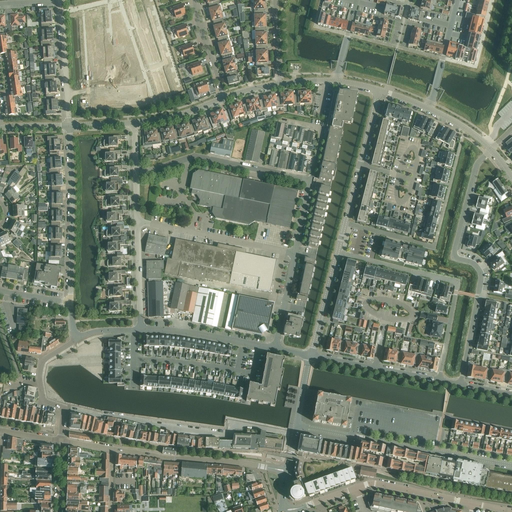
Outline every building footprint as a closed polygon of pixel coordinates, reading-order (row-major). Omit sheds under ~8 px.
[(138,0),(134,0),(127,3),(129,8),(140,5),(138,0)] [(265,8),(265,4),(265,3),(254,4),(254,13),(265,12),(264,9),(265,9),(265,8)] [(420,8),(431,11),(432,6),(422,3),(420,8)] [(170,9),(171,13),(174,12),(176,18),(185,15),(183,8),(184,7),(183,4),(170,9)] [(209,11),(210,15),(211,15),(221,13),(219,4),(209,7),(210,9),(209,10),(209,11)] [(140,5),(129,8),(131,14),(142,10),(140,5)] [(41,19),(52,18),(51,12),(49,12),(49,9),(39,10),(39,13),(40,13),(41,19)] [(142,10),(131,14),(132,20),(143,16),(142,10)] [(321,11),(318,25),(323,26),(325,17),(327,13),(321,11)] [(265,15),(265,12),(254,13),(255,22),(266,21),(266,17),(265,17),(265,15)] [(210,16),(211,20),(212,20),(212,21),(213,21),(214,24),(224,21),(221,13),(211,15),(211,16),(210,16)] [(451,43),(448,57),(451,58),(451,57),(454,57),(454,58),(455,59),(454,60),(455,60),(457,60),(463,62),(463,61),(466,62),(466,63),(471,64),(474,65),(474,64),(475,63),(475,62),(476,59),(477,52),(476,52),(476,51),(477,48),(479,40),(480,37),(481,32),(482,29),(482,27),(483,25),(485,18),(475,16),(476,15),(466,13),(465,18),(469,19),(469,18),(472,19),(471,20),(470,25),(470,27),(468,33),(468,34),(465,47),(459,45),(458,45),(455,44),(451,43)] [(8,22),(8,28),(9,33),(12,33),(12,26),(19,26),(18,23),(25,23),(25,17),(18,17),(18,15),(10,16),(11,22),(8,22)] [(8,28),(8,22),(5,22),(4,16),(0,16),(0,27),(5,27),(5,29),(8,28)] [(143,16),(132,20),(134,25),(145,22),(143,16)] [(41,27),(50,27),(50,24),(52,23),(52,18),(41,19),(41,27)] [(214,29),(215,32),(215,33),(226,30),(224,21),(214,24),(214,27),(214,28),(214,29)] [(266,22),(266,21),(255,22),(255,31),(265,30),(265,27),(266,27),(266,26),(266,22)] [(360,24),(360,23),(358,23),(355,22),(352,32),(352,33),(357,34),(360,24)] [(146,23),(135,27),(137,33),(148,29),(146,23)] [(186,28),(187,28),(186,24),(173,29),(174,33),(177,32),(179,38),(188,35),(186,28)] [(370,30),(370,27),(371,26),(365,25),(363,35),(368,36),(368,37),(369,32),(370,30)] [(42,36),(53,35),(53,30),(50,30),(50,27),(41,27),(42,36)] [(148,29),(137,33),(139,38),(149,35),(148,29)] [(215,33),(216,37),(217,39),(217,38),(218,41),(228,39),(226,30),(215,33)] [(266,33),(265,30),(255,31),(256,40),(267,39),(267,35),(266,35),(266,33)] [(41,45),(51,44),(51,41),(53,41),(53,35),(42,36),(42,41),(41,42),(41,45)] [(149,35),(139,38),(140,44),(151,41),(149,35)] [(218,46),(219,50),(220,50),(230,47),(228,39),(218,41),(219,44),(218,44),(219,46),(218,46)] [(267,40),(267,39),(256,40),(256,49),(266,48),(266,45),(267,45),(267,44),(267,40)] [(426,44),(425,46),(424,50),(424,51),(424,50),(429,52),(432,41),(427,40),(426,41),(426,44)] [(151,41),(140,44),(142,50),(153,46),(151,41)] [(437,42),(437,43),(435,53),(440,54),(440,55),(440,54),(440,55),(443,44),(439,43),(437,42)] [(179,48),(180,52),(183,51),(185,57),(194,54),(192,47),(193,47),(192,43),(179,48)] [(43,54),(54,53),(54,47),(51,48),(51,44),(41,45),(41,49),(43,48),(43,54)] [(7,45),(0,45),(0,54),(5,54),(9,53),(8,49),(7,49),(7,45)] [(153,46),(142,50),(144,56),(155,52),(153,46)] [(219,51),(220,55),(221,55),(221,56),(222,56),(223,59),(233,56),(230,47),(220,50),(220,51),(219,51)] [(267,51),(266,48),(256,49),(257,58),(268,57),(268,53),(267,53),(267,51)] [(5,54),(6,58),(7,58),(7,62),(17,61),(16,56),(17,56),(16,52),(9,53),(5,54)] [(155,52),(144,56),(146,61),(157,58),(155,52)] [(44,63),(52,62),(52,59),(55,59),(54,53),(43,54),(44,63)] [(223,63),(224,67),(224,68),(235,65),(233,56),(223,59),(223,62),(223,63)] [(268,62),(268,58),(268,57),(257,58),(257,67),(267,66),(267,63),(268,63),(268,62)] [(44,71),(55,71),(55,65),(53,65),(52,62),(44,63),(45,71),(44,71)] [(187,66),(188,70),(191,70),(193,76),(202,72),(200,66),(201,65),(200,62),(187,66)] [(224,68),(225,72),(226,74),(226,73),(227,76),(237,74),(235,65),(224,68)] [(267,69),(267,66),(257,67),(257,76),(259,76),(259,77),(262,77),(262,76),(268,75),(269,75),(269,71),(268,71),(268,69),(267,69)] [(135,67),(123,68),(123,76),(135,75),(135,67)] [(160,68),(149,72),(151,78),(162,74),(160,68)] [(45,80),(54,80),(53,76),(56,76),(55,71),(44,71),(45,71),(45,80)] [(162,74),(151,78),(152,83),(163,79),(162,74)] [(235,85),(238,84),(238,83),(239,83),(237,74),(227,76),(228,79),(227,79),(228,81),(227,81),(228,85),(229,85),(235,84),(235,85)] [(163,79),(152,83),(154,88),(165,84),(163,79)] [(46,89),(57,88),(56,83),(54,83),(54,80),(45,80),(46,89)] [(207,81),(193,85),(195,89),(197,95),(199,95),(209,91),(207,85),(208,84),(207,81)] [(165,84),(154,88),(156,93),(167,89),(165,84)] [(21,87),(11,89),(12,93),(11,93),(11,97),(15,97),(23,96),(22,92),(21,92),(21,87)] [(57,88),(46,89),(47,98),(55,97),(55,94),(57,94),(57,88)] [(167,90),(156,93),(158,99),(169,95),(167,90)] [(317,188),(330,191),(330,188),(335,164),(342,130),(344,123),(351,124),(357,97),(357,94),(337,91),(334,91),(327,127),(330,127),(322,162),(321,170),(320,174),(319,179),(317,188)] [(305,104),(304,92),(301,93),(299,93),(299,95),(296,95),(297,106),(300,106),(300,104),(305,104)] [(305,104),(305,106),(310,106),(312,106),(315,95),(310,95),(310,93),(308,93),(308,92),(304,92),(305,104)] [(297,106),(296,95),(293,96),(292,94),(290,94),(290,93),(287,94),(288,105),(293,104),(293,107),(297,106)] [(288,105),(287,94),(283,94),(283,95),(281,95),(281,97),(278,97),(280,108),(283,108),(283,105),(288,105)] [(271,107),(269,96),(266,97),(266,98),(264,98),(264,100),(261,100),(264,111),(267,111),(267,108),(271,107)] [(280,108),(278,97),(275,98),(275,96),(273,97),(273,96),(269,96),(271,107),(276,106),(277,109),(280,108)] [(11,97),(4,98),(4,102),(5,102),(6,106),(15,105),(15,101),(15,100),(15,97),(11,97)] [(47,106),(58,106),(57,100),(55,100),(55,97),(47,98),(47,106)] [(264,111),(261,100),(258,101),(258,100),(256,100),(256,99),(252,100),(255,111),(260,110),(261,112),(264,111)] [(255,111),(252,100),(249,101),(249,102),(247,102),(247,104),(245,105),(248,115),(251,115),(250,112),(255,111)] [(248,115),(245,105),(242,106),(241,104),(239,105),(239,104),(235,105),(239,116),(244,114),(245,116),(248,115)] [(14,114),(17,113),(17,109),(16,109),(15,105),(6,106),(6,111),(5,111),(6,115),(9,115),(10,115),(11,115),(12,115),(13,115),(14,114)] [(239,116),(235,105),(232,106),(232,107),(230,108),(231,109),(228,110),(232,121),(235,120),(234,117),(239,116)] [(58,106),(47,106),(47,107),(48,112),(46,112),(46,116),(56,115),(56,111),(58,111),(58,106)] [(388,106),(385,117),(398,121),(397,124),(400,124),(401,121),(409,123),(412,112),(405,110),(404,110),(402,109),(401,109),(388,106)] [(220,111),(217,112),(216,113),(220,123),(221,125),(230,121),(226,111),(223,112),(222,111),(221,112),(220,111)] [(216,125),(220,123),(216,113),(213,114),(213,115),(212,115),(212,117),(209,118),(213,128),(217,127),(216,125)] [(417,130),(423,133),(429,120),(428,120),(428,119),(425,118),(425,117),(424,118),(423,118),(421,122),(420,124),(417,130)] [(201,119),(198,120),(202,130),(203,133),(211,129),(207,119),(204,120),(204,119),(202,119),(201,119)] [(202,130),(198,120),(195,121),(195,122),(193,123),(194,124),(191,125),(195,136),(198,134),(197,132),(202,130)] [(431,129),(432,127),(434,123),(433,122),(433,121),(430,120),(430,121),(429,120),(423,133),(424,131),(428,133),(431,129)] [(285,125),(278,123),(275,137),(283,138),(285,125)] [(195,136),(191,125),(189,126),(188,124),(186,125),(186,124),(183,125),(186,136),(186,138),(192,137),(195,136)] [(178,129),(175,130),(178,141),(182,140),(186,138),(186,136),(183,125),(179,126),(179,127),(178,127),(178,129)] [(291,130),(288,129),(286,135),(290,136),(289,138),(293,138),(295,128),(291,127),(291,130)] [(410,129),(403,127),(400,136),(407,138),(410,129)] [(178,141),(175,130),(173,130),(173,129),(171,129),(170,128),(167,129),(169,140),(174,139),(175,141),(178,141)] [(450,131),(449,131),(449,130),(446,128),(446,129),(445,129),(443,132),(442,135),(439,140),(444,143),(450,131)] [(169,140),(167,129),(163,130),(164,131),(162,131),(162,133),(159,133),(161,144),(165,144),(164,141),(169,140)] [(295,140),(298,141),(298,142),(302,143),(305,130),(301,129),(300,133),(296,132),(295,140)] [(252,130),(245,161),(258,164),(265,133),(252,130)] [(161,144),(159,133),(157,134),(156,132),(154,132),(154,131),(151,132),(153,145),(158,145),(161,144)] [(452,140),(453,138),(455,134),(454,134),(455,133),(451,131),(451,132),(450,131),(444,143),(449,146),(452,140)] [(153,145),(151,132),(147,132),(147,133),(145,133),(145,135),(143,135),(143,146),(147,146),(153,145)] [(310,133),(308,132),(305,142),(309,142),(308,143),(312,144),(314,132),(311,132),(310,133)] [(104,146),(105,147),(109,147),(109,146),(117,146),(117,142),(116,142),(116,140),(121,140),(121,136),(105,136),(106,141),(104,141),(104,142),(104,143),(104,145),(104,146)] [(47,138),(47,141),(49,141),(49,146),(60,146),(60,140),(58,140),(57,137),(47,138)] [(27,138),(27,139),(25,139),(25,148),(26,148),(26,153),(32,152),(32,153),(36,153),(35,142),(35,144),(32,145),(32,138),(31,139),(31,138),(30,138),(29,138),(28,138),(27,138)] [(18,152),(22,152),(21,146),(18,146),(18,139),(10,139),(11,150),(18,149),(18,152)] [(212,143),(210,153),(230,158),(232,148),(232,147),(233,142),(223,140),(222,146),(212,143)] [(276,146),(276,149),(283,150),(284,147),(286,148),(286,151),(291,152),(291,149),(292,146),(285,145),(285,143),(282,142),(282,145),(282,147),(277,146),(276,146)] [(61,151),(60,146),(49,146),(49,147),(50,155),(58,155),(58,152),(61,151)] [(105,161),(105,162),(110,162),(110,161),(117,161),(117,157),(116,157),(116,155),(121,155),(121,151),(114,151),(110,151),(106,151),(106,156),(105,156),(104,157),(104,158),(104,160),(105,161)] [(276,158),(277,152),(273,151),(269,166),(274,167),(275,164),(277,165),(278,158),(276,158)] [(442,153),(441,158),(452,161),(452,160),(453,160),(454,157),(453,157),(453,156),(442,153)] [(289,155),(281,154),(278,168),(286,170),(289,155)] [(50,164),(61,163),(61,158),(59,158),(58,155),(50,155),(48,155),(48,159),(50,159),(50,164)] [(295,159),(292,158),(290,167),(293,167),(292,171),(296,172),(299,157),(295,156),(295,159)] [(438,163),(437,165),(441,166),(441,164),(450,167),(451,166),(452,166),(452,163),(452,162),(452,161),(441,158),(439,163),(438,163)] [(51,169),(49,169),(49,173),(51,173),(59,172),(59,169),(62,169),(61,163),(50,164),(51,169)] [(105,176),(105,177),(110,177),(110,176),(118,176),(118,172),(117,172),(117,170),(122,170),(122,166),(114,166),(110,166),(106,166),(107,171),(105,171),(105,172),(105,173),(105,175),(105,176)] [(436,171),(435,175),(448,178),(448,177),(449,177),(450,174),(449,173),(449,172),(438,170),(436,169),(436,171)] [(16,170),(9,179),(13,182),(18,175),(20,173),(18,172),(16,170)] [(199,171),(193,174),(190,189),(192,189),(191,194),(199,196),(200,198),(199,205),(211,208),(210,210),(216,219),(249,226),(255,222),(290,229),(298,191),(199,171)] [(60,176),(59,172),(51,173),(51,181),(51,182),(62,181),(62,175),(60,176)] [(22,177),(18,175),(13,182),(17,185),(22,177)] [(433,179),(433,182),(436,183),(437,181),(446,183),(447,182),(447,183),(448,179),(447,179),(448,178),(435,175),(436,175),(435,180),(433,179)] [(501,202),(506,198),(504,195),(507,193),(498,179),(492,183),(496,189),(493,191),(501,202)] [(60,190),(60,187),(63,187),(62,181),(51,182),(52,190),(60,190)] [(105,191),(106,192),(111,192),(111,191),(118,191),(118,187),(117,187),(117,185),(122,185),(122,181),(121,181),(111,181),(107,181),(107,186),(106,186),(105,187),(105,188),(105,190),(105,191)] [(321,187),(318,187),(318,189),(316,196),(328,199),(328,198),(329,196),(330,191),(330,188),(321,186),(321,187)] [(430,191),(443,194),(444,193),(445,193),(445,190),(445,189),(432,186),(431,191),(430,191)] [(7,197),(9,199),(17,193),(13,188),(9,191),(9,192),(6,195),(7,196),(7,197)] [(60,194),(60,191),(60,190),(52,190),(52,199),(51,199),(63,199),(63,194),(60,194)] [(443,195),(443,194),(430,191),(429,196),(428,196),(442,200),(442,199),(443,199),(444,196),(443,195)] [(21,199),(17,193),(9,199),(11,202),(13,204),(16,201),(17,202),(21,199)] [(478,197),(477,202),(487,205),(487,202),(489,203),(491,203),(491,202),(492,198),(485,196),(484,195),(484,196),(485,196),(484,199),(478,197)] [(106,206),(106,207),(111,207),(111,206),(119,206),(119,202),(118,202),(118,200),(123,200),(123,196),(107,196),(107,201),(106,201),(106,202),(106,203),(106,205),(106,206)] [(327,203),(328,199),(316,196),(315,203),(327,206),(327,205),(327,203)] [(51,199),(52,199),(51,208),(60,208),(60,205),(62,205),(63,199),(51,199)] [(477,202),(475,208),(482,210),(481,213),(488,214),(489,210),(490,209),(488,208),(486,208),(487,205),(477,202)] [(326,210),(327,206),(315,203),(313,210),(325,213),(325,212),(326,210)] [(506,218),(502,220),(503,224),(511,220),(510,216),(511,215),(511,207),(509,208),(508,205),(504,206),(506,210),(503,211),(506,218)] [(60,211),(60,208),(51,208),(51,217),(62,217),(62,211),(60,211)] [(324,217),(325,215),(325,213),(313,210),(312,218),(324,220),(324,217)] [(106,221),(107,222),(111,222),(111,221),(119,221),(119,217),(118,217),(118,215),(123,215),(123,211),(121,211),(118,211),(108,211),(108,216),(107,216),(106,217),(106,218),(106,220),(106,221)] [(437,220),(438,215),(430,212),(428,212),(426,217),(437,220)] [(474,214),(473,219),(482,221),(483,219),(485,219),(487,220),(487,218),(488,214),(481,213),(480,216),(474,214)] [(62,223),(62,217),(51,217),(51,226),(60,226),(60,223),(62,223)] [(323,224),(323,223),(324,220),(312,218),(310,225),(322,227),(323,224)] [(473,219),(471,224),(478,226),(477,229),(475,228),(475,229),(477,229),(483,231),(484,231),(485,227),(485,226),(482,225),(482,221),(473,219)] [(12,222),(11,225),(19,230),(23,224),(18,222),(18,223),(14,221),(13,223),(12,222)] [(400,222),(397,231),(402,233),(405,223),(405,222),(405,223),(400,222)] [(405,223),(402,233),(408,234),(410,224),(411,223),(405,222),(405,223)] [(10,228),(8,230),(12,233),(12,234),(16,236),(19,230),(11,225),(9,228),(10,228)] [(321,234),(321,232),(321,231),(322,227),(310,225),(309,232),(321,234)] [(51,234),(62,235),(62,229),(60,229),(60,226),(51,226),(51,234)] [(107,236),(107,237),(112,237),(112,236),(120,236),(119,232),(119,230),(124,230),(123,226),(117,226),(108,226),(108,231),(107,231),(107,232),(106,233),(107,235),(107,236)] [(4,233),(1,234),(5,243),(11,240),(9,236),(8,236),(6,232),(4,233)] [(320,238),(321,234),(309,232),(307,239),(319,241),(320,238)] [(51,234),(51,243),(59,243),(59,240),(62,240),(62,235),(51,234)] [(149,235),(147,244),(145,252),(165,257),(168,239),(149,235)] [(470,237),(467,247),(468,247),(468,248),(471,248),(474,248),(475,245),(478,245),(479,243),(481,237),(474,236),(473,238),(470,237)] [(165,273),(189,278),(196,244),(176,239),(171,260),(168,259),(165,273)] [(318,245),(319,241),(307,239),(306,246),(318,249),(318,248),(318,245)] [(21,245),(19,243),(16,240),(14,242),(13,243),(18,248),(21,245)] [(124,245),(124,241),(109,241),(109,246),(107,246),(107,247),(107,248),(107,250),(107,251),(108,252),(112,252),(112,251),(120,251),(120,247),(119,247),(119,245),(124,245)] [(385,241),(381,257),(397,261),(397,260),(406,262),(405,263),(421,267),(425,251),(409,247),(409,248),(401,246),(401,245),(385,241)] [(59,247),(59,243),(51,243),(51,252),(50,252),(62,252),(62,247),(59,247)] [(189,278),(201,281),(202,278),(200,277),(201,273),(200,273),(201,269),(201,270),(206,246),(196,244),(189,278)] [(493,256),(497,251),(495,249),(493,247),(489,244),(486,246),(485,245),(483,248),(484,249),(481,252),(484,255),(486,258),(489,255),(491,253),(493,256)] [(201,281),(204,281),(205,278),(227,283),(227,284),(229,284),(236,285),(238,277),(231,276),(236,252),(206,246),(201,270),(201,269),(200,273),(201,273),(200,277),(202,278),(201,281)] [(4,251),(1,252),(1,253),(3,257),(14,259),(12,255),(6,254),(4,251)] [(49,261),(49,264),(51,264),(59,265),(59,261),(59,258),(61,258),(62,252),(50,252),(51,252),(50,257),(49,257),(49,261)] [(236,285),(240,286),(240,284),(242,275),(246,254),(236,252),(231,276),(238,277),(236,285)] [(498,259),(491,264),(495,270),(499,267),(500,269),(504,266),(503,264),(506,262),(502,257),(504,256),(502,252),(496,256),(498,259)] [(256,257),(250,255),(246,254),(242,275),(240,284),(243,285),(243,287),(250,288),(256,257)] [(108,266),(108,267),(113,267),(113,266),(120,266),(120,262),(119,260),(124,260),(124,256),(109,256),(109,261),(108,261),(107,262),(107,263),(107,265),(108,266)] [(276,261),(262,258),(256,257),(250,288),(270,292),(277,260),(276,260),(276,261)] [(315,261),(305,258),(304,264),(314,267),(314,266),(314,264),(315,261)] [(347,260),(345,267),(355,269),(356,263),(347,260)] [(148,280),(161,279),(162,279),(162,269),(164,269),(164,261),(146,261),(147,280),(148,280)] [(61,268),(37,264),(34,282),(45,284),(45,286),(57,288),(59,274),(61,274),(61,268)] [(313,272),(314,267),(304,264),(302,270),(313,272)] [(8,265),(8,268),(6,279),(17,281),(19,270),(19,267),(8,265)] [(371,267),(366,266),(363,277),(368,279),(371,267)] [(376,268),(371,267),(368,279),(374,280),(376,268)] [(376,268),(374,280),(379,281),(379,279),(382,270),(376,268)] [(24,271),(19,270),(17,281),(22,282),(23,280),(26,280),(28,270),(24,269),(24,271)] [(311,278),(313,272),(302,270),(301,276),(311,278)] [(108,281),(109,282),(113,282),(113,281),(121,281),(121,277),(120,277),(120,275),(125,275),(125,271),(109,271),(110,276),(108,276),(108,277),(108,278),(108,280),(108,281)] [(344,272),(342,278),(352,280),(353,274),(344,272)] [(400,285),(400,286),(400,285),(406,286),(407,283),(408,283),(410,278),(408,277),(408,276),(403,275),(400,285)] [(310,284),(311,278),(301,276),(300,282),(310,284)] [(342,278),(341,284),(350,286),(353,287),(354,281),(352,280),(342,278)] [(410,285),(408,292),(420,295),(424,281),(423,281),(423,280),(420,279),(419,280),(418,280),(417,287),(410,285)] [(496,282),(495,282),(493,293),(501,294),(502,291),(502,288),(503,288),(504,289),(505,286),(505,284),(503,284),(503,283),(500,283),(501,280),(497,280),(496,282)] [(149,318),(163,317),(164,317),(163,282),(161,282),(161,281),(148,281),(149,282),(148,282),(149,318)] [(420,295),(431,298),(433,291),(428,289),(429,283),(428,282),(429,282),(425,281),(425,282),(424,281),(420,295)] [(309,290),(310,284),(300,282),(299,288),(309,290)] [(199,288),(176,283),(171,309),(193,313),(199,288)] [(339,290),(350,292),(351,293),(353,287),(350,286),(341,284),(339,290)] [(108,296),(109,297),(114,297),(114,296),(121,296),(121,292),(120,292),(120,290),(125,290),(125,286),(113,286),(110,286),(110,291),(109,291),(108,292),(108,293),(108,295),(108,296)] [(443,286),(440,300),(449,302),(450,295),(447,295),(449,288),(448,288),(448,287),(445,286),(445,287),(443,286)] [(192,322),(211,326),(212,323),(213,320),(213,317),(214,315),(214,312),(215,309),(216,306),(216,303),(217,300),(217,298),(218,295),(219,292),(199,288),(192,322)] [(308,296),(309,290),(299,288),(297,294),(308,296)] [(338,295),(347,298),(348,298),(350,292),(339,290),(338,295)] [(308,296),(297,294),(296,300),(306,302),(307,298),(308,296)] [(338,295),(337,301),(347,304),(348,304),(349,298),(348,298),(338,295)] [(273,309),(274,303),(239,296),(232,329),(237,330),(237,328),(262,334),(266,331),(271,309),(273,309)] [(109,311),(109,312),(114,312),(114,311),(122,311),(122,307),(121,307),(121,305),(126,305),(126,301),(125,301),(110,301),(110,306),(109,306),(109,307),(109,308),(109,310),(109,311)] [(337,301),(335,307),(345,310),(347,304),(337,301)] [(486,301),(484,307),(485,307),(495,309),(498,310),(499,304),(496,304),(496,303),(494,303),(488,302),(486,301)] [(436,306),(435,312),(446,314),(447,314),(448,310),(447,310),(447,308),(443,307),(443,304),(438,303),(436,303),(435,306),(436,306)] [(345,310),(335,307),(334,313),(344,315),(345,310)] [(17,318),(17,324),(19,324),(19,328),(27,329),(27,325),(27,318),(27,309),(22,309),(18,309),(17,318)] [(344,315),(334,313),(332,319),(344,322),(345,316),(344,315)] [(299,338),(303,319),(288,315),(287,322),(291,323),(290,325),(286,324),(284,335),(288,336),(299,338)] [(437,317),(427,315),(426,319),(430,320),(429,322),(433,323),(432,327),(431,327),(430,331),(431,332),(430,336),(430,337),(431,337),(440,338),(441,334),(442,334),(442,333),(442,330),(442,329),(443,325),(443,324),(442,324),(435,323),(436,321),(437,317)] [(43,337),(42,348),(41,353),(46,351),(47,351),(49,349),(60,342),(61,341),(59,337),(50,343),(51,334),(43,333),(43,337)] [(117,341),(114,341),(108,341),(108,347),(120,347),(121,347),(121,341),(124,341),(124,337),(117,338),(117,341)] [(328,339),(326,351),(332,352),(335,338),(334,338),(334,340),(328,339)] [(335,338),(332,352),(332,351),(338,352),(339,348),(342,349),(343,342),(340,341),(341,339),(335,338)] [(19,341),(18,351),(41,354),(41,353),(42,348),(30,347),(30,342),(19,341)] [(343,342),(342,349),(344,349),(344,353),(350,354),(352,344),(343,342)] [(352,344),(350,354),(355,355),(356,351),(359,352),(360,345),(352,344)] [(360,345),(359,352),(362,352),(361,356),(367,357),(369,347),(360,345)] [(373,359),(375,348),(369,347),(367,357),(366,358),(373,359)] [(389,363),(391,351),(386,350),(383,361),(389,363)] [(391,351),(389,363),(390,362),(395,363),(396,359),(399,359),(400,353),(391,351)] [(400,353),(399,359),(402,360),(401,364),(407,365),(409,354),(400,353)] [(409,354),(407,365),(413,366),(413,362),(416,363),(418,354),(414,353),(414,355),(409,354)] [(418,354),(416,363),(419,363),(418,367),(424,368),(426,358),(418,356),(418,354)] [(282,379),(284,370),(281,370),(283,364),(283,362),(284,362),(285,358),(280,357),(270,355),(267,355),(266,360),(265,366),(265,368),(264,374),(263,374),(263,376),(262,382),(261,384),(262,384),(263,385),(263,387),(258,386),(258,385),(254,384),(250,383),(249,388),(247,397),(246,401),(251,402),(251,401),(258,403),(258,404),(263,405),(263,404),(271,405),(270,406),(275,407),(276,402),(275,402),(278,390),(280,391),(281,386),(280,386),(282,379)] [(34,366),(35,359),(26,357),(25,365),(26,365),(25,370),(31,371),(32,366),(34,366)] [(432,359),(430,370),(435,371),(438,360),(432,359)] [(473,379),(476,365),(470,364),(467,377),(473,379)] [(481,368),(479,379),(485,380),(485,376),(488,377),(489,370),(481,368)] [(489,370),(488,377),(491,377),(490,381),(496,382),(499,369),(498,369),(498,371),(489,370)] [(499,369),(496,382),(502,383),(503,379),(506,380),(507,371),(505,370),(499,369)] [(117,386),(124,386),(124,383),(121,383),(121,377),(120,377),(109,377),(108,377),(108,384),(117,384),(117,386)] [(218,395),(220,385),(213,384),(212,394),(218,395)] [(25,395),(26,396),(25,396),(35,398),(37,399),(38,396),(37,388),(28,387),(25,387),(25,391),(25,395)] [(237,388),(235,399),(241,400),(243,390),(237,388)] [(341,427),(342,427),(342,428),(343,428),(344,428),(345,428),(346,428),(346,427),(346,426),(347,425),(346,425),(346,424),(346,423),(347,417),(348,417),(349,412),(348,412),(350,404),(351,403),(351,402),(351,401),(351,400),(350,400),(350,399),(349,399),(348,399),(347,399),(346,399),(339,398),(339,397),(335,397),(334,397),(334,396),(329,396),(322,395),(322,394),(321,394),(321,393),(320,393),(319,393),(318,393),(318,394),(317,394),(317,395),(317,396),(317,397),(317,398),(316,406),(315,410),(314,417),(313,417),(313,418),(313,419),(312,419),(312,420),(312,421),(313,421),(312,422),(313,422),(314,422),(315,422),(315,423),(316,423),(316,422),(317,422),(321,423),(326,424),(327,424),(326,424),(327,424),(328,423),(331,424),(331,425),(332,425),(337,426),(341,427)] [(1,408),(0,415),(0,416),(4,418),(7,404),(7,400),(8,397),(8,395),(3,398),(3,400),(4,400),(3,408),(1,408)] [(25,406),(28,407),(29,402),(34,403),(35,398),(25,396),(25,398),(22,398),(23,398),(20,397),(20,400),(25,401),(24,406),(25,406)] [(15,420),(17,409),(17,405),(14,404),(14,405),(11,405),(9,419),(15,420)] [(28,422),(31,407),(30,407),(28,407),(25,406),(24,411),(21,421),(28,422)] [(34,423),(36,408),(31,407),(28,422),(34,423)] [(21,421),(24,411),(17,409),(15,420),(21,421)] [(44,425),(55,426),(56,416),(51,415),(52,413),(46,412),(44,425)] [(81,423),(82,416),(82,415),(70,414),(69,428),(80,430),(81,423)] [(94,433),(97,419),(91,417),(89,431),(94,433)] [(108,425),(108,427),(113,427),(114,422),(116,422),(116,419),(107,418),(107,420),(108,421),(108,422),(109,422),(108,425)] [(97,419),(94,433),(102,434),(104,420),(97,419)] [(120,437),(123,420),(117,419),(114,434),(115,434),(114,436),(120,437)] [(123,420),(120,437),(125,438),(128,427),(127,427),(128,421),(123,420)] [(128,427),(125,438),(133,439),(137,423),(133,422),(128,421),(127,427),(128,427)] [(138,440),(142,424),(138,423),(137,423),(133,439),(138,440)] [(142,424),(138,440),(142,441),(146,442),(147,433),(148,429),(149,426),(146,425),(142,424)] [(165,444),(167,431),(161,430),(158,443),(165,444)] [(247,435),(242,435),(234,435),(233,442),(225,441),(220,441),(219,449),(223,449),(226,447),(228,447),(230,448),(257,449),(257,445),(259,445),(261,431),(247,430),(247,435)] [(91,440),(92,436),(70,432),(69,437),(91,441),(91,440)] [(151,433),(150,442),(157,443),(159,434),(151,433)] [(282,449),(283,441),(278,440),(278,436),(266,434),(264,447),(282,449)] [(189,447),(189,439),(187,439),(187,440),(185,440),(186,436),(178,435),(177,446),(189,447)] [(317,439),(301,436),(298,452),(304,453),(314,455),(317,439)] [(16,450),(17,439),(8,437),(7,449),(11,450),(16,450)] [(202,437),(202,447),(219,448),(219,439),(202,437),(202,438),(202,437)] [(323,440),(317,439),(314,455),(319,456),(320,456),(323,440)] [(329,441),(323,440),(320,456),(326,457),(329,441)] [(335,442),(329,441),(326,457),(332,458),(335,442)] [(340,443),(335,442),(332,458),(337,459),(340,443)] [(346,444),(340,443),(337,459),(343,460),(346,444)] [(360,447),(357,447),(355,462),(381,467),(385,447),(361,443),(360,447)] [(352,446),(346,444),(343,460),(349,461),(352,446)] [(297,457),(296,461),(302,462),(300,471),(302,476),(305,484),(305,485),(307,484),(306,483),(310,482),(310,483),(312,482),(311,481),(315,480),(315,481),(317,480),(316,479),(320,479),(322,479),(321,477),(325,477),(327,477),(326,475),(330,475),(331,476),(332,475),(331,474),(331,473),(335,473),(336,474),(337,473),(337,472),(341,471),(341,472),(342,471),(342,470),(346,469),(346,470),(347,470),(347,468),(350,468),(351,468),(352,472),(355,472),(358,470),(354,464),(355,462),(357,447),(352,446),(349,461),(343,460),(337,459),(332,458),(326,457),(320,456),(319,456),(314,455),(304,453),(303,458),(297,457)] [(68,457),(80,457),(90,459),(90,455),(84,454),(79,454),(79,453),(79,448),(69,447),(68,457)] [(425,476),(429,456),(390,448),(390,449),(387,448),(386,455),(383,455),(381,467),(425,476)] [(38,452),(37,456),(40,456),(40,458),(43,458),(42,459),(52,460),(52,454),(41,453),(41,452),(38,452)] [(298,482),(293,483),(294,487),(297,494),(301,492),(304,498),(309,497),(314,495),(319,493),(325,491),(320,479),(317,470),(319,456),(314,455),(304,453),(298,452),(296,461),(294,472),(296,478),(298,482)] [(38,466),(52,467),(52,460),(42,459),(43,458),(40,458),(40,456),(37,456),(30,456),(30,459),(38,459),(38,466)] [(425,476),(439,478),(443,458),(429,456),(425,476)] [(80,457),(68,457),(68,467),(79,467),(80,467),(80,457)] [(443,458),(439,478),(452,481),(456,461),(445,459),(443,458)] [(456,461),(452,481),(486,488),(489,473),(489,470),(482,469),(483,465),(463,461),(456,459),(456,461)] [(206,479),(207,474),(207,465),(182,463),(181,477),(206,479)] [(207,474),(216,475),(217,475),(217,465),(207,465),(207,474)] [(241,476),(242,468),(224,466),(223,466),(223,475),(226,476),(226,474),(241,476)] [(68,476),(78,476),(78,469),(79,469),(79,467),(68,467),(68,476)] [(352,472),(351,468),(347,468),(347,470),(346,470),(350,482),(355,480),(352,472)] [(371,469),(361,468),(360,475),(375,478),(376,473),(376,470),(371,469)] [(102,476),(102,478),(109,478),(109,469),(103,469),(96,469),(95,475),(102,476)] [(342,471),(341,472),(345,484),(350,482),(346,470),(346,469),(342,470),(342,471)] [(51,475),(36,474),(27,474),(27,471),(22,471),(22,479),(33,480),(36,480),(51,481),(51,475)] [(337,473),(336,474),(340,485),(345,484),(341,472),(341,471),(337,472),(337,473)] [(332,475),(331,476),(335,487),(340,485),(336,474),(335,473),(331,473),(331,474),(332,475)] [(511,477),(489,473),(486,488),(511,493),(511,477)] [(327,477),(325,477),(330,489),(335,487),(331,476),(330,475),(326,475),(327,477)] [(320,479),(325,491),(330,489),(325,477),(321,477),(322,479),(320,479)] [(36,480),(33,480),(33,482),(35,482),(35,483),(37,483),(36,488),(44,488),(44,487),(51,488),(51,481),(36,480)] [(257,483),(251,484),(248,487),(249,491),(250,491),(253,491),(262,488),(261,482),(258,483),(258,482),(257,483)] [(81,494),(85,494),(86,488),(88,488),(88,489),(94,490),(94,487),(80,486),(67,485),(67,493),(81,494)] [(44,488),(36,488),(30,488),(30,492),(35,492),(35,499),(44,500),(44,501),(51,501),(51,488),(44,487),(44,488)] [(100,487),(99,495),(108,496),(109,487),(101,487),(100,487)] [(253,500),(264,496),(262,489),(252,492),(253,495),(251,495),(253,500)] [(139,490),(132,490),(132,494),(134,494),(134,501),(138,501),(138,505),(141,505),(141,496),(139,496),(139,490)] [(113,502),(114,502),(120,502),(120,498),(123,499),(123,492),(120,492),(117,492),(116,492),(114,492),(113,502)] [(81,494),(67,493),(67,501),(83,501),(83,498),(80,498),(81,494)] [(421,511),(418,503),(375,494),(370,496),(368,503),(371,510),(377,511),(421,511)] [(259,506),(267,503),(265,497),(257,499),(259,506)] [(1,504),(0,511),(1,511),(2,511),(12,511),(13,511),(7,511),(7,509),(16,510),(17,505),(17,503),(7,503),(1,502),(1,503),(1,504)] [(267,503),(259,506),(260,508),(255,510),(256,511),(261,511),(269,509),(267,503)]
